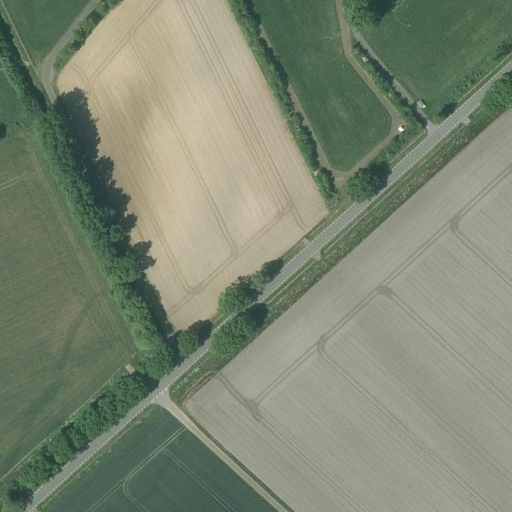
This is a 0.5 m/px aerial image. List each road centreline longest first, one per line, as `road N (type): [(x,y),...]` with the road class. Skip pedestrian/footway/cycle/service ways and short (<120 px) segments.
road 1 (tertiary): [(511,68),(154,392)]
road 2 (tertiary): [(154,392),(20,511)]
road 3 (unclassified): [(154,392),(283,511)]
